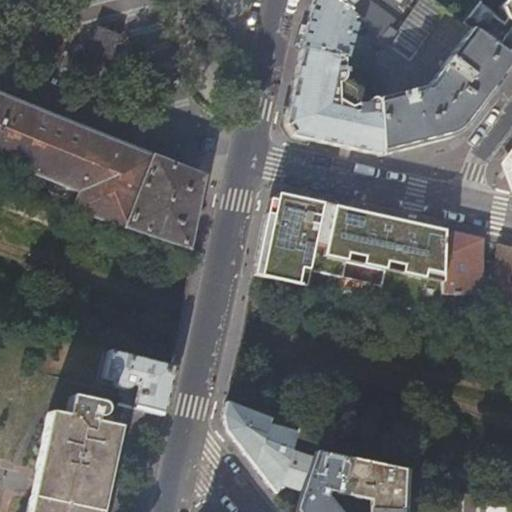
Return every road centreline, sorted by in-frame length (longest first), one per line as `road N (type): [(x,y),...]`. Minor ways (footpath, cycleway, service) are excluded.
road 1 (tertiary): [(246,155),(185,433)]
road 2 (residential): [(246,155),(468,206)]
road 3 (tertiary): [(275,0),(246,155)]
